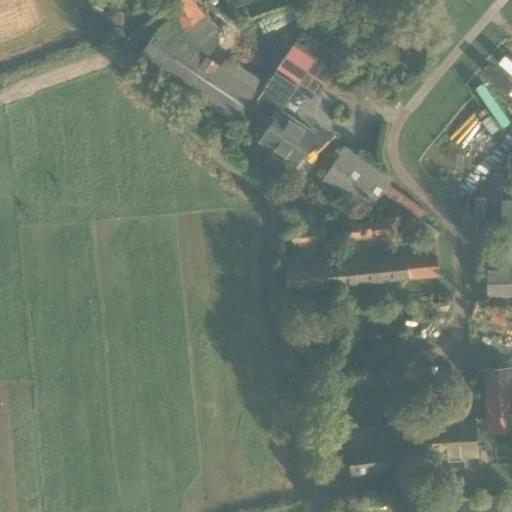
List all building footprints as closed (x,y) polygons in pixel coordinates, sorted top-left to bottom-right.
[(158,0),(172,17),(160,27),(141,54),(239,122),(259,93),(207,59),(220,40),(220,32),(206,15),(193,0),(158,0)] [(294,46),(278,69),(299,84),(315,60),(294,46)] [(511,52),(418,165),(452,194),(511,121),(511,52)] [(276,72),(253,108),(274,122),(259,142),(297,167),(318,134),(282,110),(297,87),(276,72)] [(426,208),(388,183),(393,176),(345,144),(322,178),(370,210),(381,193),(419,218),(426,208)] [(511,199),(502,199),(503,257),(487,258),(488,296),(490,296),(490,307),(511,306),(511,199)] [(345,228),(346,242),(354,241),(394,237),(392,223),(345,228)] [(293,234),(294,247),(299,247),(316,245),(329,244),(327,230),(293,234)] [(394,237),(354,241),(355,250),(340,252),(343,286),(440,276),(436,241),(395,246),(394,237)] [(316,245),(299,247),(300,255),(286,256),(290,291),(339,287),(335,251),(317,253),(316,245)] [(426,365),(417,366),(418,375),(427,375),(426,365)] [(491,433),(495,433),(511,432),(511,369),(488,370),(490,417),(491,433)] [(496,439),(495,433),(491,433),(490,417),(432,420),(434,460),(479,457),(478,440),(496,439)] [(353,453),(355,474),(402,468),(399,448),(401,447),(398,425),(362,430),(361,424),(348,426),(351,454),(353,453)]
